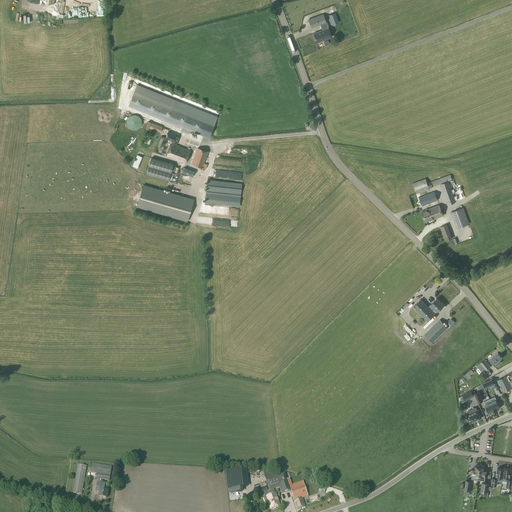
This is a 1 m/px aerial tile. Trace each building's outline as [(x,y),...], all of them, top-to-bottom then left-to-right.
[(323,14),(308,20),(311,28),(320,25),(322,30),(313,33),(317,43),(331,37),(323,14)] [(335,14),(329,16),(332,25),(338,23),(335,14)] [(218,117),(137,85),(129,106),(172,123),(209,139),(218,117)] [(134,130),(137,129),(139,128),(141,126),(142,123),(142,121),(141,118),(139,116),(137,115),(135,114),(132,114),(130,115),(128,117),(127,119),(126,122),(127,125),(129,127),(131,129),(134,130)] [(150,123),(148,128),(160,133),(162,129),(162,128),(153,124),(151,124),(150,123)] [(168,132),(165,139),(172,142),(166,156),(184,164),(189,151),(176,146),(179,139),(174,137),(175,135),(168,132)] [(197,148),(191,164),(205,169),(207,165),(204,164),(208,152),(197,148)] [(137,156),(132,167),(137,169),(141,158),(137,156)] [(150,158),(146,174),(168,180),(172,165),(150,158)] [(184,168),(182,173),(192,177),(194,172),(184,168)] [(425,179),(412,184),(416,194),(429,189),(429,188),(440,184),(440,185),(448,182),(446,176),(427,184),(425,179)] [(207,180),(206,191),(240,195),(242,184),(207,180)] [(448,182),(440,185),(448,205),(455,202),(448,182)] [(143,185),(136,208),(187,222),(194,199),(143,185)] [(434,192),(419,198),(422,206),(437,200),(434,192)] [(205,193),(204,203),(239,207),(240,197),(205,193)] [(439,206),(423,212),(426,222),(443,216),(439,206)] [(462,208),(450,213),(456,229),(468,224),(462,208)] [(446,225),(439,227),(444,241),(451,239),(446,225)] [(436,299),(430,305),(437,311),(443,305),(436,299)] [(420,300),(413,307),(427,322),(435,314),(434,314),(428,307),(420,300)] [(430,305),(428,307),(434,314),(437,311),(430,305)] [(440,320),(424,335),(432,343),(447,328),(440,320)] [(501,358),(497,353),(491,358),(493,360),(490,362),(493,365),(501,358)] [(484,359),(476,366),(482,374),(488,369),(490,367),(484,359)] [(470,369),(464,375),(467,379),(473,373),(470,369)] [(511,387),(509,382),(506,377),(498,381),(503,392),(511,388),(511,387)] [(485,388),(494,384),(492,379),(483,383),(485,388)] [(483,401),(478,392),(474,394),(478,403),(483,401)] [(500,408),(495,397),(489,399),(495,411),(497,410),(496,409),(500,408)] [(495,411),(489,399),(484,402),(489,413),(492,411),(493,412),(495,411)] [(481,418),(478,410),(477,410),(475,407),(467,411),(469,414),(466,415),(467,417),(466,417),(469,422),(470,423),(481,418)] [(93,464),(91,473),(96,474),(110,476),(111,467),(93,464)] [(78,465),(73,493),(81,494),(86,467),(78,465)] [(478,480),(480,467),(479,466),(476,465),(476,466),(475,466),(474,470),(473,470),(473,468),(472,468),(472,474),(471,479),(478,480)] [(481,467),(480,467),(478,480),(484,481),(485,476),(486,470),(486,472),(484,471),(485,467),(484,467),(484,466),(481,466),(481,467)] [(504,469),(503,469),(497,468),(495,479),(492,478),(491,485),(496,486),(497,481),(502,482),(502,481),(504,469)] [(504,468),(503,469),(504,469),(502,481),(507,481),(506,486),(511,487),(511,480),(509,480),(511,469),(504,468)] [(246,487),(244,470),(225,472),(227,489),(229,489),(230,493),(241,491),(241,487),(246,487)] [(248,483),(264,478),(261,471),(246,476),(248,483)] [(290,491),(286,481),(284,474),(265,480),(269,490),(279,487),(281,493),(290,491)] [(305,508),(302,499),(301,499),(300,496),(301,496),(300,495),(306,493),(306,494),(307,494),(303,482),(292,486),(288,487),(290,491),(290,490),(294,502),(297,511),(305,508)] [(96,483),(95,489),(99,489),(98,497),(106,498),(107,491),(102,490),(103,484),(96,483)] [(280,506),(275,492),(268,495),(268,496),(266,497),(264,498),(265,502),(268,501),(270,509),(280,506)]
